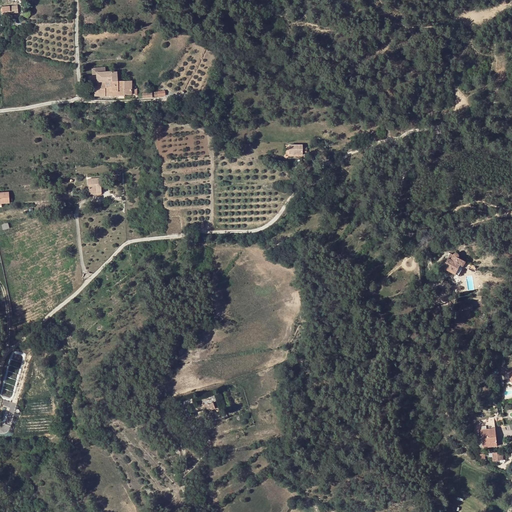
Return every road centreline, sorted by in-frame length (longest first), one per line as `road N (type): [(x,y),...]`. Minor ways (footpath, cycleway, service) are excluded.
road 1 (unclassified): [(289,197),(270,224),(250,231),(128,242),(3,358),(0,385)]
road 2 (track): [(289,197),(321,167),(369,143),(442,127),(459,106),(450,60),(471,19)]
road 3 (track): [(511,216),(423,238),(406,218),(404,195),(360,149)]
road 4 (unclassified): [(76,0),(77,97),(0,110)]
